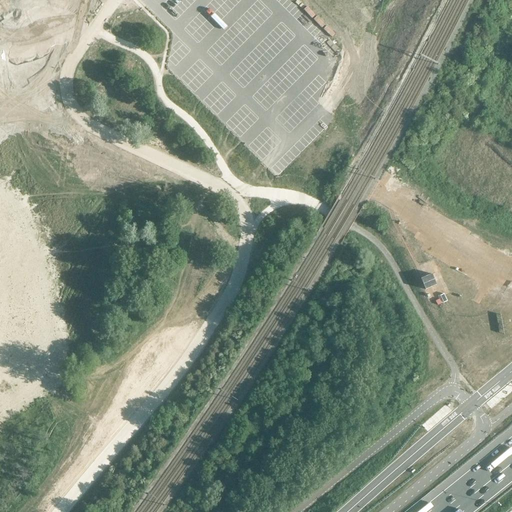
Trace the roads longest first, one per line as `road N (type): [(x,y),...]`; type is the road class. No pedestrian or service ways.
road 1 (unclassified): [(62,511),(199,340),(242,267),(247,240),(242,209),(229,194),(94,129),(70,104),(70,60),(114,0)]
road 2 (unclassified): [(388,511),(481,433),(479,418),(452,392),(298,511)]
